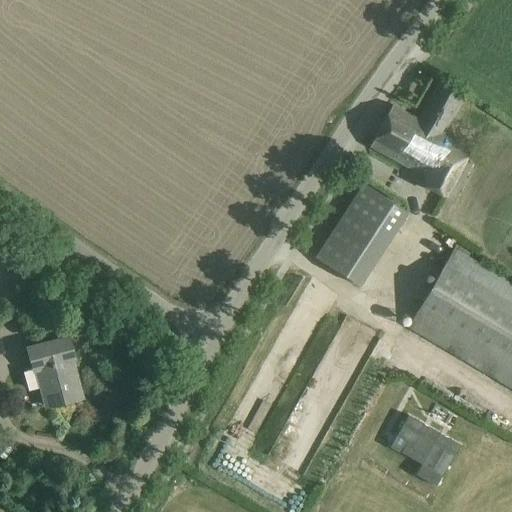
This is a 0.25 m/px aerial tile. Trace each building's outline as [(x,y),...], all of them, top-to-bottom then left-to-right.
[(463,96),(438,82),(418,119),(392,105),(369,147),(425,177),(422,184),(445,196),(471,148),(443,133),(463,96)] [(407,212),(364,184),(347,210),(390,239),(407,212)] [(511,386),(511,285),(453,251),(409,325),(511,386)] [(33,368),(27,369),(32,389),(42,386),(47,406),(80,397),(70,358),(73,357),(69,338),(28,349),(33,368)] [(408,415),(396,436),(406,441),(400,452),(421,464),(415,474),(436,486),(460,445),(408,415)]
